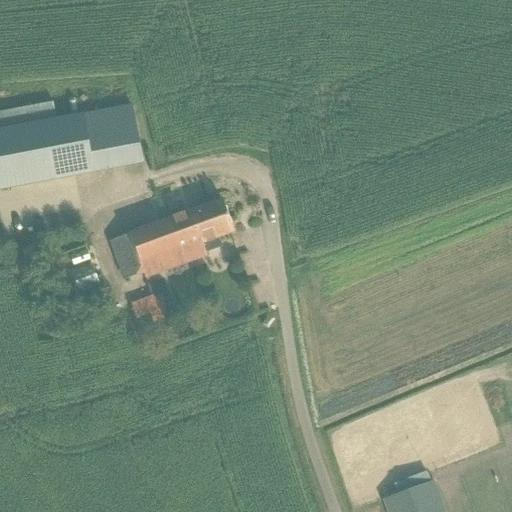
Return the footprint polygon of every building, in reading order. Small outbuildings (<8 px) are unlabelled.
[(54,103),(0,113),(0,190),(141,163),(131,106),(57,120),(54,103)] [(214,107),(162,114),(165,137),(217,129),(214,107)] [(241,113),(228,117),(235,139),(247,135),(241,113)] [(109,242),(116,262),(123,281),(142,274),(144,279),(206,257),(201,244),(233,233),(221,201),(109,242)] [(131,303),(137,320),(158,312),(152,295),(131,303)] [(443,511),(433,483),(402,494),(383,501),(387,511),(443,511)]
